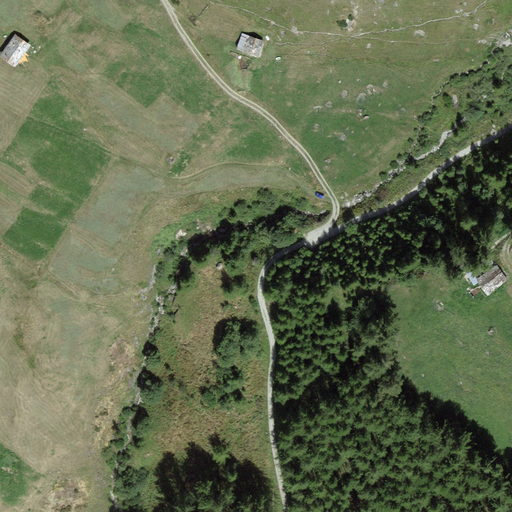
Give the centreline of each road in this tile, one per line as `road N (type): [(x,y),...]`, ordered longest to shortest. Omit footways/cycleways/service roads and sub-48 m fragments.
road 1 (track): [(333,198),(269,166),(219,165),(169,179),(0,105)]
road 2 (track): [(161,0),(225,92),(267,117),(333,198),(336,222),(318,236)]
road 3 (track): [(285,511),(261,272),(270,259),(318,236)]
road 4 (track): [(318,236),(393,209),(511,126)]
